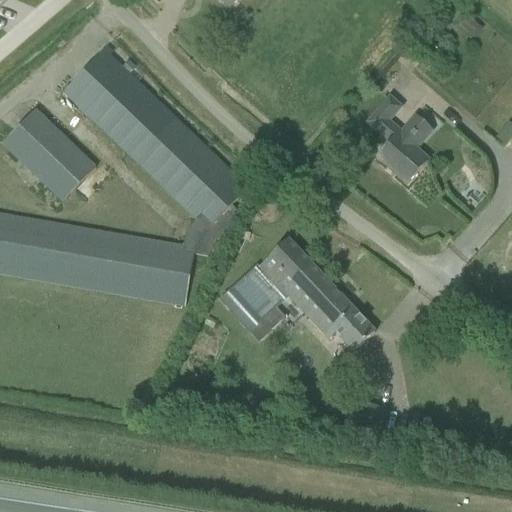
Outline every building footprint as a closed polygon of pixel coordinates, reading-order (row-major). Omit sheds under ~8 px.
[(217,0),(230,11),(240,0),(217,0)] [(467,18),(458,26),(470,37),(478,29),(467,18)] [(423,60),(430,51),(422,44),(414,52),(423,60)] [(103,53),(89,67),(63,95),(196,222),(187,233),(185,250),(0,217),(0,276),(185,309),(194,257),(207,260),(239,215),(231,208),(247,191),(103,53)] [(128,63),(121,70),(128,76),(135,69),(128,63)] [(389,100),(366,126),(385,140),(389,137),(393,141),(377,160),(407,187),(428,163),(416,152),(431,135),(414,120),(402,135),(389,124),(401,109),(389,100)] [(58,201),(62,205),(96,170),(38,113),(4,147),(58,201)] [(354,355),(357,352),(374,336),(287,243),(272,257),(255,274),(279,299),(285,294),(329,341),(337,333),(354,355)] [(509,293),(499,295),(500,302),(510,301),(509,293)] [(228,294),(219,302),(249,335),(257,327),(228,294)] [(325,429),(381,439),(386,411),(354,406),(354,410),(330,405),(325,429)] [(311,431),(308,445),(316,447),(318,433),(311,431)]
